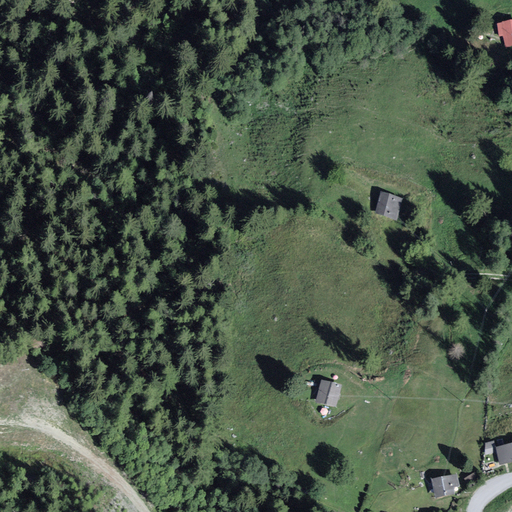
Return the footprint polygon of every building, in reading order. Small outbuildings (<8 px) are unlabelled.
[(511,24),(497,28),(500,38),(505,36),(510,52),(511,51),(511,24)] [(401,198),(382,193),(377,212),(396,217),(401,198)] [(335,405),(340,385),(322,381),(318,401),(335,405)] [(501,462),(511,459),(511,443),(497,447),(501,462)] [(434,480),(437,495),(453,492),(452,485),(457,484),(456,476),(434,480)]
